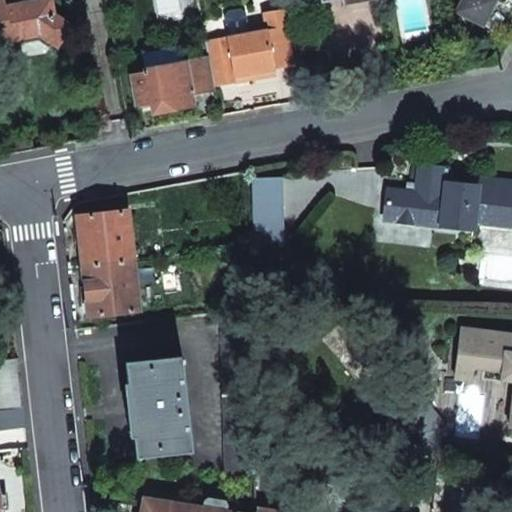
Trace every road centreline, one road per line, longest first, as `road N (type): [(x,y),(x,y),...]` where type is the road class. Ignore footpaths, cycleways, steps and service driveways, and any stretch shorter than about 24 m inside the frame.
road 1 (residential): [(511,90),(23,183)]
road 2 (residential): [(63,511),(23,183)]
